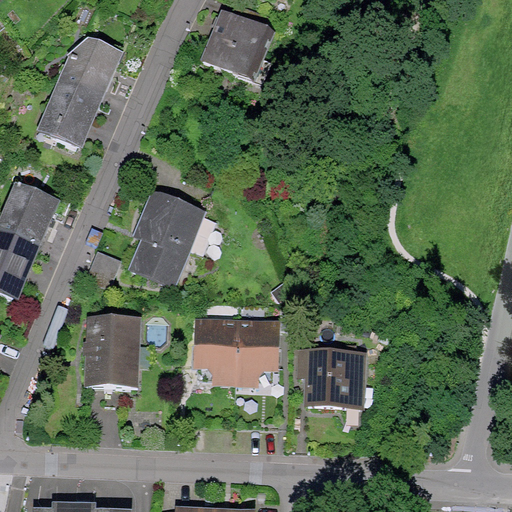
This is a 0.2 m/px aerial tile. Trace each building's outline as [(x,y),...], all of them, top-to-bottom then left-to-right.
[(267,40),(220,21),(201,67),(248,86),(267,40)] [(88,50),(67,63),(57,91),(104,110),(122,63),(88,50)] [(104,110),(57,91),(37,140),(84,159),(104,110)] [(206,212),(150,190),(133,235),(142,237),(188,257),(206,212)] [(58,211),(14,193),(0,228),(0,244),(38,260),(58,211)] [(188,257),(142,237),(129,269),(174,288),(188,257)] [(38,260),(0,244),(0,300),(18,308),(38,260)] [(120,269),(98,260),(87,288),(110,297),(120,269)] [(138,327),(88,326),(87,393),(137,394),(138,327)] [(236,328),(194,327),(193,380),(209,380),(214,385),(214,394),(235,394),(236,328)] [(276,328),(236,328),(235,394),(258,394),(258,384),(263,379),(276,380),(276,328)] [(365,359),(300,358),(299,383),(306,383),(306,413),(347,414),(346,432),(360,432),(360,415),(365,415),(365,359)]
